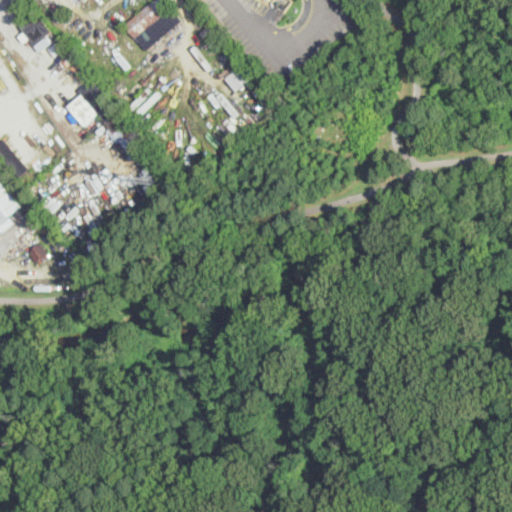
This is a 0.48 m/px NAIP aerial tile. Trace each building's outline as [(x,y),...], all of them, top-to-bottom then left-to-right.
[(167,0),(184,20),(147,50),(126,25),(155,0),(167,0)] [(54,43),(42,52),(22,26),(40,13),(54,32),(49,35),(54,43)] [(57,56),(51,47),(58,41),(65,50),(57,56)] [(252,79),(237,91),(227,78),(246,63),(256,76),(252,79)] [(108,120),(82,89),(95,78),(121,109),(108,120)] [(100,114),(87,125),(71,106),(85,95),(100,114)] [(33,167),(22,176),(0,150),(0,144),(7,138),(33,167)] [(22,208),(0,227),(0,177),(24,207),(22,208)] [(40,263),(30,252),(42,243),(51,254),(40,263)]
